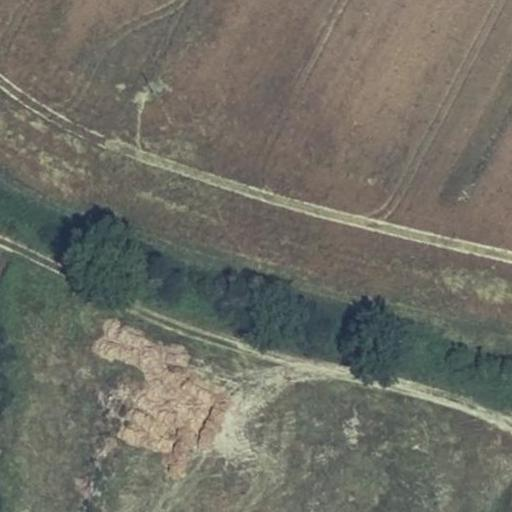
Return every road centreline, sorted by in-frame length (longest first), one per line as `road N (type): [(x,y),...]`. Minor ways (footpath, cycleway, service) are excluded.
road 1 (track): [(0,243),(262,342),(511,415)]
road 2 (track): [(0,185),(35,210),(132,246),(427,331),(511,339)]
